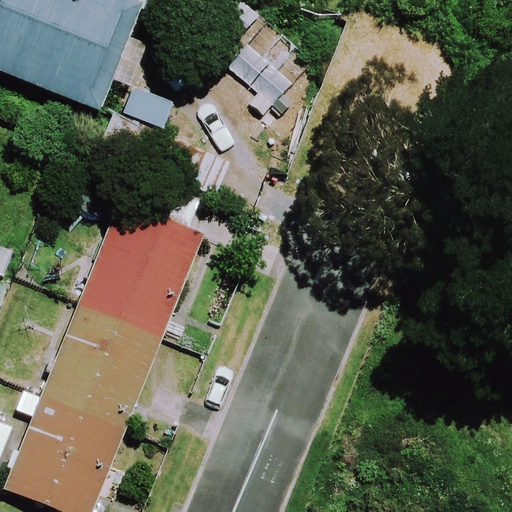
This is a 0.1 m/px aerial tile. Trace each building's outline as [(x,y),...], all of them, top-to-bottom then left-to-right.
[(0,0),(0,80),(98,119),(139,13),(163,22),(171,0),(0,0)] [(161,143),(131,214),(194,241),(224,169),(161,143)] [(194,241),(131,214),(123,211),(5,495),(45,511),(89,511),(202,244),(194,241)] [(0,311),(19,261),(0,253),(0,311)] [(0,458),(11,431),(0,426),(0,458)]
